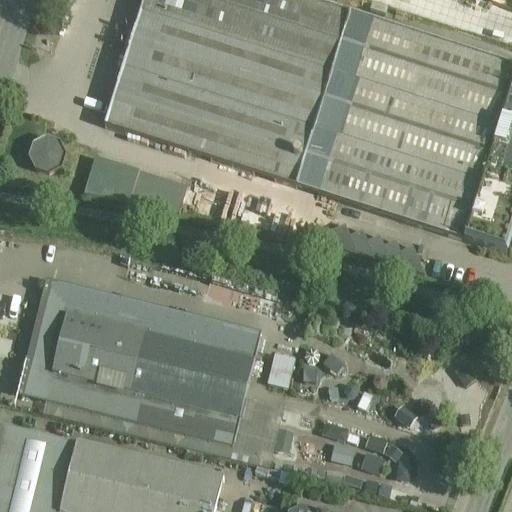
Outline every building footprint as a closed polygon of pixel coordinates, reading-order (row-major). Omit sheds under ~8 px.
[(349,18),(290,0),(145,0),(105,130),(296,190),(349,18)] [(511,90),(511,70),(349,18),(296,190),(465,244),(511,90)] [(511,90),(465,244),(506,258),(511,239),(511,90)] [(59,148),(46,144),(34,149),(30,162),(36,174),(49,178),(60,172),(65,159),(59,148)] [(139,176),(95,162),(84,199),(129,207),(139,176)] [(187,191),(139,176),(129,207),(179,217),(187,191)] [(271,205),(260,201),(255,215),(266,218),(271,205)] [(362,234),(350,240),(345,228),(339,231),(331,234),(339,253),(424,278),(425,278),(412,250),(400,256),(395,245),(384,250),(380,240),(367,245),(362,234)] [(260,341),(50,290),(24,396),(234,447),(260,341)] [(286,392),(295,361),(284,358),(288,345),(278,342),(265,386),(286,392)] [(360,396),(355,411),(364,414),(370,399),(360,396)] [(322,471),(324,463),(352,469),(360,433),(284,415),(274,460),(322,471)] [(61,511),(77,448),(0,429),(0,511),(61,511)] [(217,511),(224,484),(77,448),(61,511),(217,511)]
